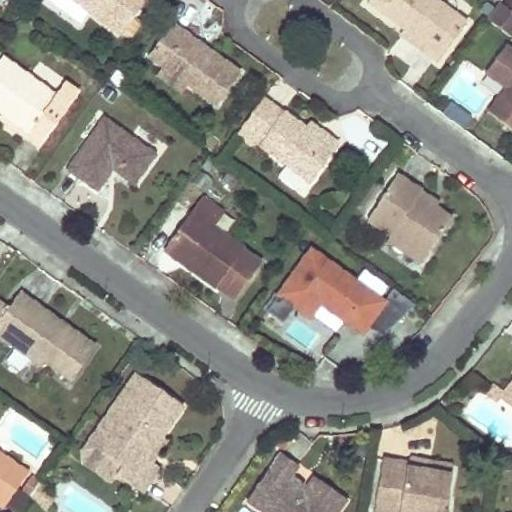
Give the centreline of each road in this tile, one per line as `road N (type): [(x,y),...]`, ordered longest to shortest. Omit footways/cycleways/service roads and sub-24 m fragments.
road 1 (residential): [(0,198),(267,385)]
road 2 (residential): [(267,385),(334,402),(400,388),(434,364),(511,267)]
road 3 (residential): [(232,0),(238,33),(324,94),(346,101),(373,91)]
road 4 (residential): [(373,91),(511,195)]
road 5 (residential): [(187,511),(267,385)]
road 6 (residential): [(301,0),(367,49),(373,91)]
